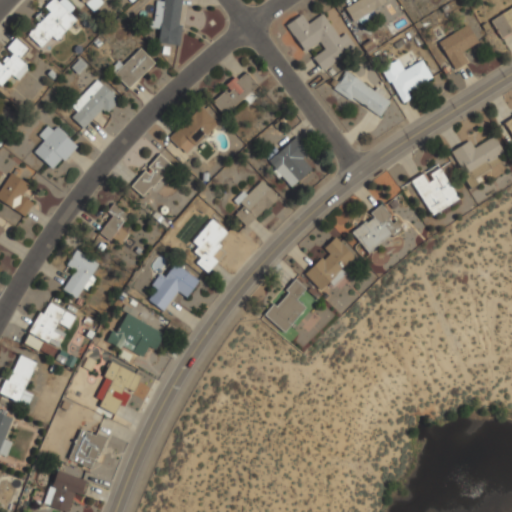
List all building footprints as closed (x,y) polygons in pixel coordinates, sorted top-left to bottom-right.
[(41,48),(52,36),(56,40),(76,19),(55,0),(51,0),(44,8),(49,12),(27,35),(41,48)] [(81,0),(92,11),(102,2),(100,0),(81,0)] [(157,43),(177,46),(182,0),(163,0),(163,2),(154,1),(151,29),(159,30),(157,43)] [(358,0),(345,8),(353,22),(388,1),(387,0),(358,0)] [(511,7),(490,21),(500,38),(511,31),(511,7)] [(286,25),(303,52),(319,42),(324,49),(312,57),(321,70),(355,48),(345,33),(338,38),(323,14),(307,24),(301,15),(286,25)] [(454,69),(471,59),(465,49),(477,42),(467,25),(438,41),(454,69)] [(0,86),(10,74),(17,80),(28,66),(20,60),(28,50),(14,39),(1,54),(0,54),(0,86)] [(154,63),(138,48),(113,74),(129,89),(154,63)] [(396,73),(392,64),(382,68),(399,103),(418,94),(414,86),(431,78),(422,60),(396,73)] [(210,102),(225,116),(257,84),(242,70),(210,102)] [(378,118),(390,101),(345,71),(333,88),(378,118)] [(81,128),(97,112),(102,117),(118,100),(96,79),(71,106),(77,112),(71,118),(81,128)] [(167,137),(184,155),(219,122),(202,104),(167,137)] [(43,143),(33,153),(53,171),(77,146),(51,122),(37,137),(43,143)] [(473,148),(469,140),(451,151),(465,174),(502,152),(493,136),(473,148)] [(267,161),(289,188),(311,170),(300,157),(307,152),(295,137),(267,161)] [(171,167),(159,154),(129,185),(141,197),(171,167)] [(431,216),(458,200),(438,165),(427,171),(431,179),(426,182),(421,174),(410,180),(431,216)] [(30,185),(12,172),(0,188),(0,201),(22,217),(33,201),(23,194),(30,185)] [(240,208),(233,214),(246,228),(278,198),(262,180),(246,195),(243,192),(233,200),(240,208)] [(106,212),(111,217),(99,231),(118,247),(129,234),(120,227),(128,217),(113,204),(106,212)] [(368,253),(400,228),(381,204),(369,213),(371,216),(351,233),(368,253)] [(228,233),(212,219),(191,242),(198,248),(191,256),(208,271),(217,261),(209,254),(228,233)] [(304,275),(320,290),(327,283),(331,286),(358,258),(336,235),(323,248),(327,252),(304,275)] [(66,265),(74,271),(62,290),(78,300),(100,266),(75,250),(66,265)] [(159,275),(150,287),(155,291),(147,301),(163,312),(177,293),(185,299),(198,282),(175,265),(164,279),(159,275)] [(305,308),(296,300),(306,287),(296,279),(264,315),(283,332),(305,308)] [(23,345),(53,359),(64,334),(57,331),(65,312),(43,301),(23,345)] [(108,342),(141,358),(147,347),(154,351),(163,332),(123,312),(108,342)] [(34,361),(13,355),(1,396),(24,403),(26,395),(24,395),(34,361)] [(141,377),(110,361),(102,377),(110,382),(97,406),(114,415),(127,390),(132,393),(141,377)] [(0,454),(5,456),(11,441),(4,439),(11,417),(0,413),(0,454)] [(92,470),(105,439),(80,428),(67,459),(92,470)] [(43,505),(63,511),(66,511),(73,495),(79,497),(85,482),(56,471),(43,505)]
